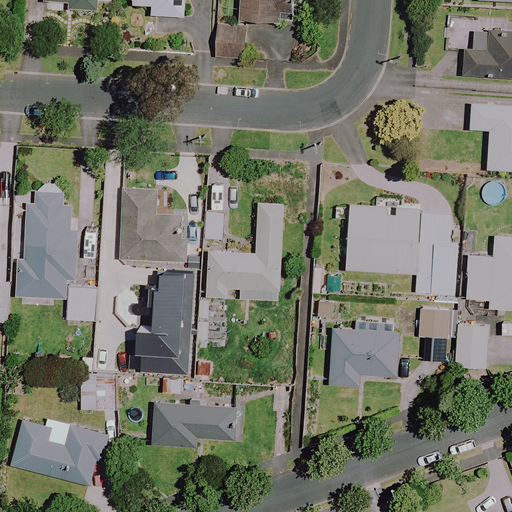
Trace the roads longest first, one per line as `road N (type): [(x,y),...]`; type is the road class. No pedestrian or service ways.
road 1 (residential): [(0,92),(316,108),(356,75),(370,0)]
road 2 (residential): [(231,511),(511,412)]
